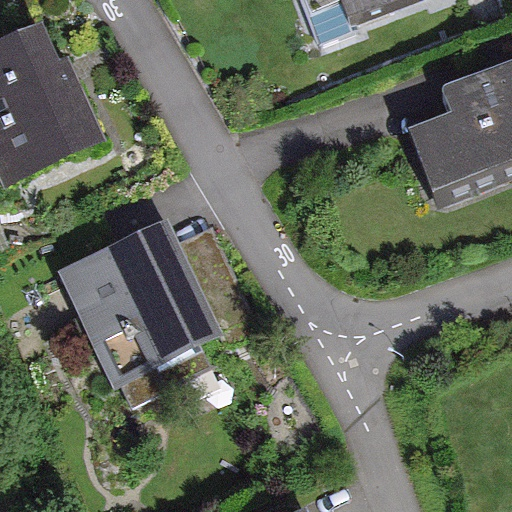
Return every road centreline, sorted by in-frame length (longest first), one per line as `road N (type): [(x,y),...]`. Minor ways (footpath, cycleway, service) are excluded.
road 1 (residential): [(112,0),(319,349)]
road 2 (residential): [(319,349),(511,281)]
road 3 (residential): [(319,349),(388,511)]
